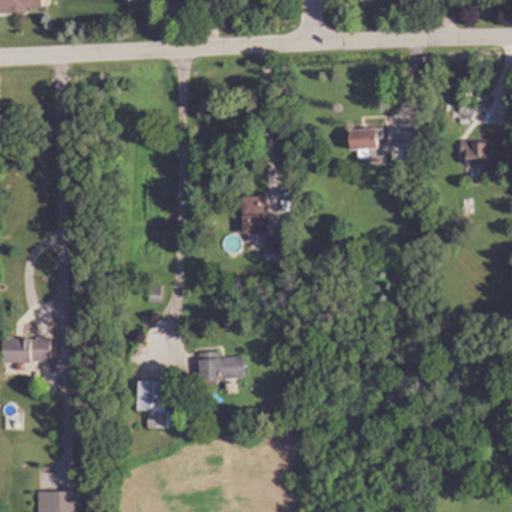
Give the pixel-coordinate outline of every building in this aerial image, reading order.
[(0,0),(0,11),(41,11),(40,0),(0,0)] [(479,107),(473,119),(458,111),(464,100),(479,107)] [(348,130),(349,150),(356,150),(356,158),(366,157),(366,149),(376,149),(375,138),(381,138),(381,129),(348,130)] [(415,147),(402,147),(403,130),(414,130),(415,147)] [(507,162),(464,163),(464,141),(506,140),(507,162)] [(265,196),(239,197),(240,234),(266,233),(265,196)] [(262,237),(263,260),(278,259),(278,237),(262,237)] [(49,339),(1,338),(1,361),(48,362),(49,339)] [(244,378),(241,355),(218,358),(217,351),(196,353),(199,383),(244,378)] [(168,428),(169,412),(164,411),(165,382),(136,382),(135,411),(145,411),(144,427),(168,428)] [(36,511),(72,511),(73,492),(36,491),(36,511)]
